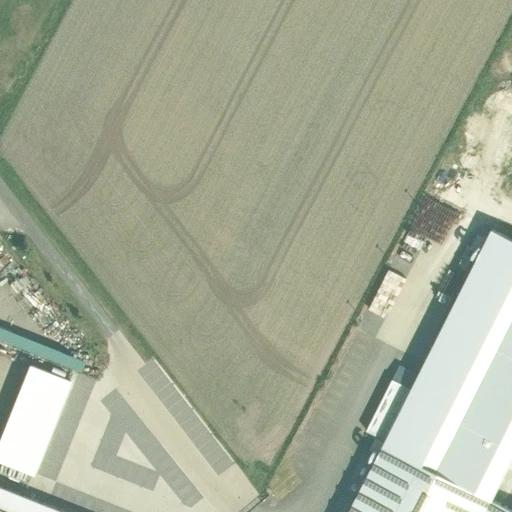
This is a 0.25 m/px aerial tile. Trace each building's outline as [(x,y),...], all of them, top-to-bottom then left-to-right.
[(386,440),(385,442),(437,469),(511,323),(511,237),(495,229),(413,387),(386,440)] [(32,364),(0,442),(0,461),(33,474),(71,380),(32,364)] [(366,430),(386,440),(413,387),(393,377),(366,430)] [(385,442),(348,511),(511,511),(511,507),(437,469),(385,442)] [(67,511),(0,485),(0,511),(67,511)]
